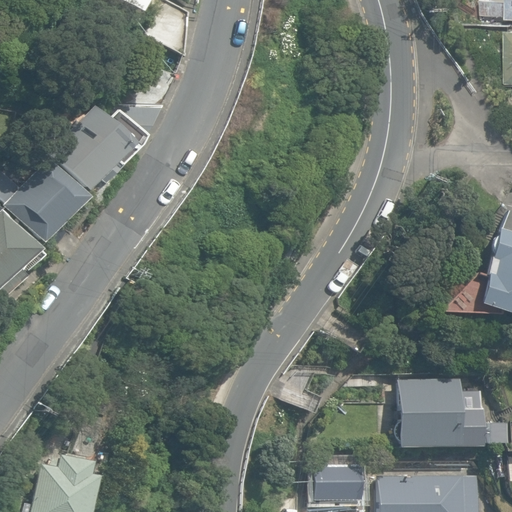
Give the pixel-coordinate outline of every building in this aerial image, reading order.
[(112,0),(134,12),(140,0),(112,0)] [(151,0),(143,32),(180,56),(183,12),(163,0),(151,0)] [(511,16),(511,0),(482,0),(482,14),(509,14),(509,16),(511,16)] [(133,89),(161,102),(175,73),(147,59),(133,89)] [(136,148),(157,106),(113,104),(111,114),(104,121),(88,106),(67,128),(45,107),(30,122),(41,132),(33,140),(44,151),(43,153),(82,192),(95,178),(101,183),(135,148),(136,148)] [(0,210),(32,244),(33,243),(80,198),(42,158),(12,187),(0,174),(0,210)] [(0,291),(16,276),(14,274),(21,267),(17,263),(29,250),(0,220),(0,291)] [(511,233),(494,228),(470,304),(511,317),(511,233)] [(261,251),(291,268),(302,249),(273,231),(261,251)] [(391,421),(392,448),(480,446),(479,421),(485,421),(484,403),(477,403),(477,390),(474,390),(470,380),(456,381),(456,379),(423,379),(391,380),(392,408),(387,408),(387,421),(391,421)] [(486,443),(505,443),(505,422),(486,422),(486,443)] [(23,511),(83,511),(92,475),(84,473),(87,461),(54,453),(53,458),(47,456),(45,465),(36,462),(23,511)] [(371,511),(474,511),(474,475),(459,475),(371,475),(371,511)]
